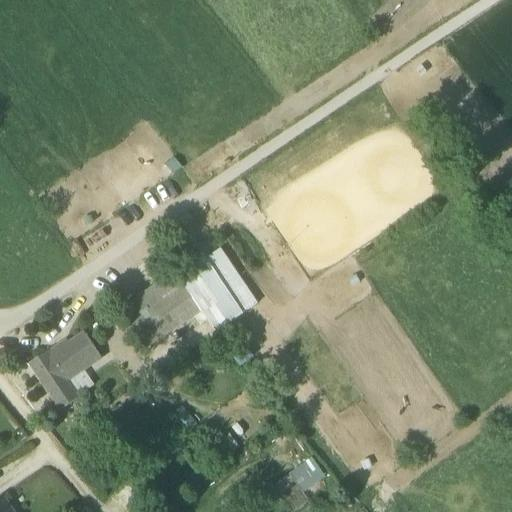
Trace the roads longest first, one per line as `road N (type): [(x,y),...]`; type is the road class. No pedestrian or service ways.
road 1 (track): [(489,0),(0,328)]
road 2 (unclassified): [(93,498),(0,383)]
